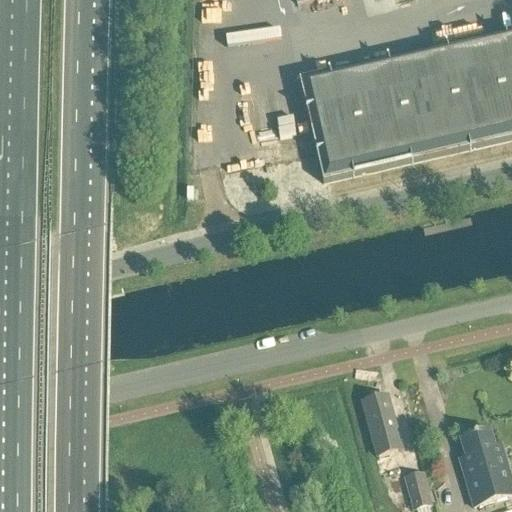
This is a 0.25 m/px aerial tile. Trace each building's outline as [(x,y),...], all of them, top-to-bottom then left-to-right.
[(294,0),(297,9),(331,0),(294,0)] [(308,80),(329,182),(511,143),(511,44),(342,79),(341,73),(308,80)] [(254,147),(271,145),(267,86),(249,87),(254,147)] [(362,407),(373,448),(374,447),(378,462),(402,455),(387,400),(362,407)] [(466,462),(459,464),(473,511),(476,511),(511,501),(511,486),(501,448),(494,450),(490,435),(460,444),(466,462)] [(406,483),(413,511),(425,511),(431,511),(422,479),(406,483)]
